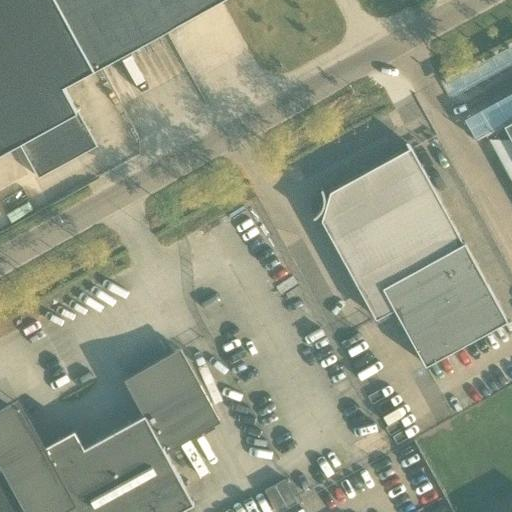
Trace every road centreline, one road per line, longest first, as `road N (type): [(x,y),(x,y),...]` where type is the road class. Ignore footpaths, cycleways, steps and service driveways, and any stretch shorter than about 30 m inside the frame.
road 1 (unclassified): [(0,260),(480,0)]
road 2 (unknown): [(400,43),(511,251)]
